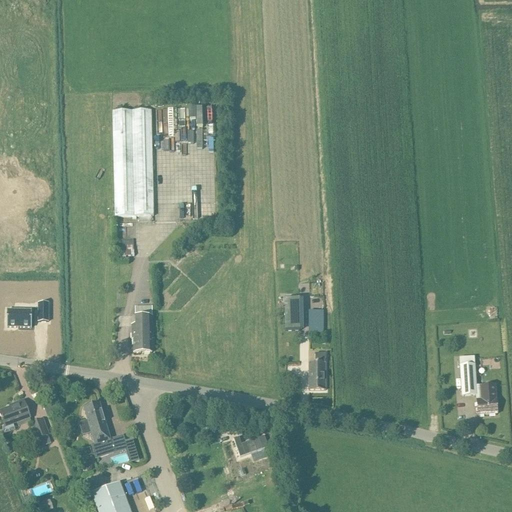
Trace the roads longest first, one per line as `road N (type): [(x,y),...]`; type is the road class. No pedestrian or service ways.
road 1 (unclassified): [(511,456),(353,420),(0,360)]
road 2 (unknown): [(166,207),(126,285),(118,329),(120,362),(133,381),(168,511)]
